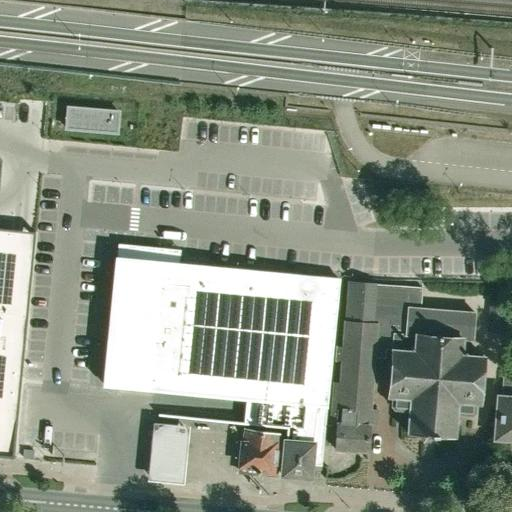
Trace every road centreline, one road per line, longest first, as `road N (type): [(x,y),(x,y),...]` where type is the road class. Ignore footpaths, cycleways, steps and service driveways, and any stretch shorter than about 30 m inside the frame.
road 1 (primary): [(0,43),(511,102)]
road 2 (primary): [(511,74),(0,19)]
